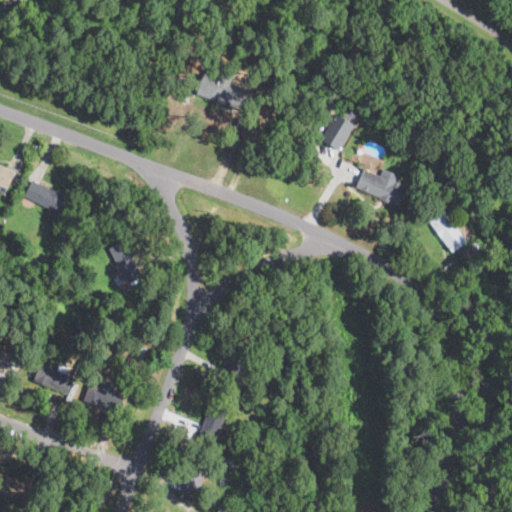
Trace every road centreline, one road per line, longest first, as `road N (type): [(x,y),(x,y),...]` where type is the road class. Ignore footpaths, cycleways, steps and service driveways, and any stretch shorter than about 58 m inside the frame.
road 1 (residential): [(0,109),(326,233)]
road 2 (residential): [(326,233),(410,282),(451,335),(460,402),(432,511)]
road 3 (residential): [(120,511),(198,302)]
road 4 (residential): [(198,302),(326,233)]
road 5 (residential): [(136,470),(0,419)]
road 6 (residential): [(198,302),(185,234),(166,190),(170,173)]
